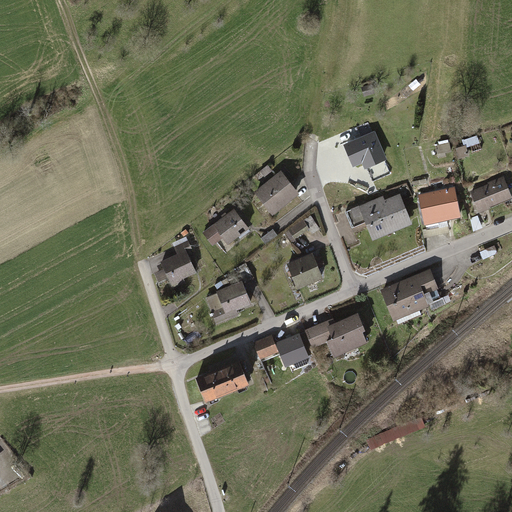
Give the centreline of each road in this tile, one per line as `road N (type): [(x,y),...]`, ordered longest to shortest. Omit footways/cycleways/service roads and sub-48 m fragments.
road 1 (track): [(64,0),(144,260)]
road 2 (residential): [(353,290),(174,365)]
road 3 (track): [(174,365),(0,389)]
road 4 (residential): [(511,224),(353,290)]
road 5 (residential): [(310,142),(312,179),(353,290)]
road 6 (residential): [(174,365),(219,511)]
road 7 (track): [(333,0),(310,142)]
